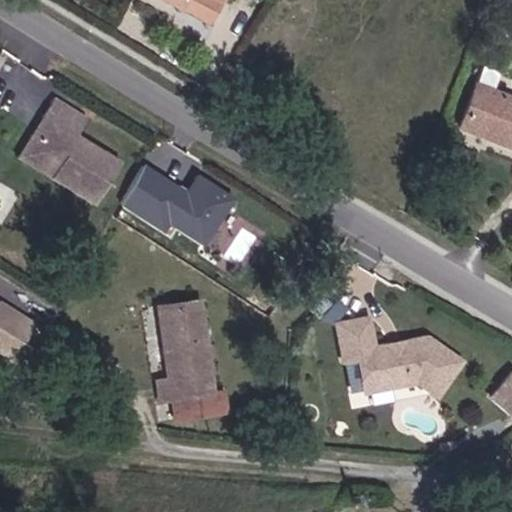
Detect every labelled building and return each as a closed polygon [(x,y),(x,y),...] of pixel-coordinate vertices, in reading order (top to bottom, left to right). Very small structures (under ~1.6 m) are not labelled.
[(172,0),(195,12),(202,0),(172,0)] [(458,106),(511,127),(511,79),(474,64),(458,106)] [(81,92),(47,70),(34,89),(41,93),(27,116),(29,139),(43,148),(39,154),(85,184),(113,140),(75,116),(73,119),(66,114),(81,92)] [(41,93),(34,89),(6,133),(39,154),(43,148),(29,139),(27,116),(41,93)] [(170,225),(212,245),(240,188),(200,169),(193,184),(143,160),(121,206),(169,229),(170,225)] [(158,294),(171,294),(180,294),(180,282),(178,282),(159,283),(158,294)] [(142,381),(182,378),(180,294),(171,294),(158,294),(159,283),(137,284),(139,348),(139,351),(137,351),(127,352),(127,368),(127,382),(142,381)] [(355,295),(323,299),(327,333),(347,330),(350,363),(401,354),(421,369),(445,335),(410,311),(389,315),(384,323),(374,324),(366,320),(357,321),(355,295)] [(142,400),(195,400),(194,377),(182,378),(142,381),(142,400)]
